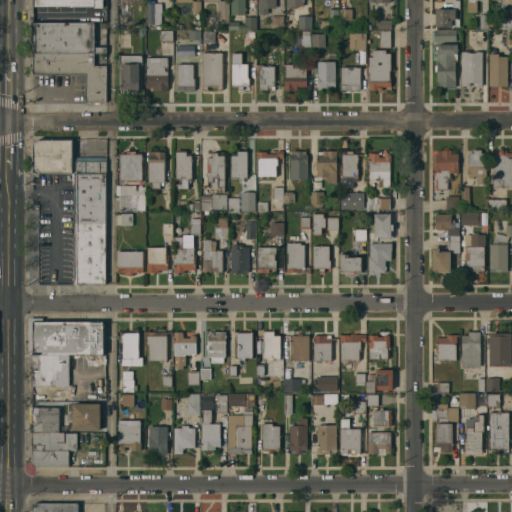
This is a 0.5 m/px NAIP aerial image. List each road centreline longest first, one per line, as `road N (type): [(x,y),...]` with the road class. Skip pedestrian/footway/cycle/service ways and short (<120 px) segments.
road 1 (residential): [(415,0),(413,511)]
road 2 (residential): [(511,120),(0,121)]
road 3 (residential): [(511,303),(0,304)]
road 4 (residential): [(511,481),(0,481)]
road 5 (primary): [(8,175),(7,511)]
